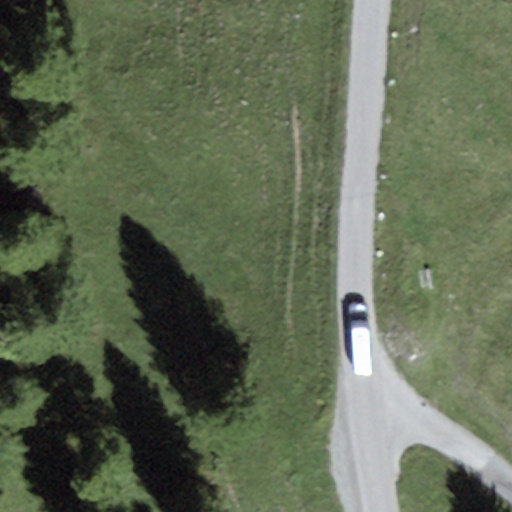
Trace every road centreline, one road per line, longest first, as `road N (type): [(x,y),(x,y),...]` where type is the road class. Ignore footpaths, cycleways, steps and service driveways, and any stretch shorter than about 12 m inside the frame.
road 1 (unclassified): [(376,511),(354,268),(373,0)]
road 2 (track): [(362,387),(511,485)]
